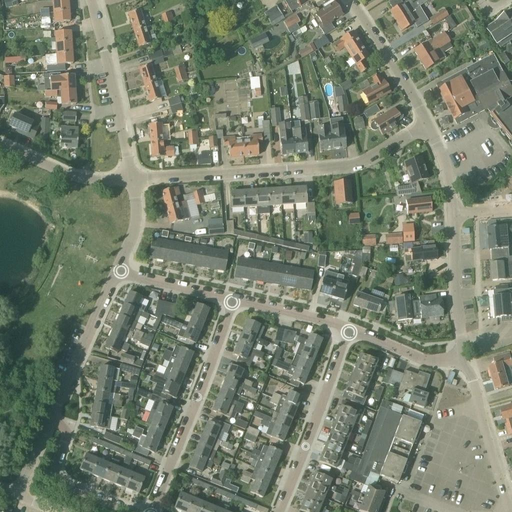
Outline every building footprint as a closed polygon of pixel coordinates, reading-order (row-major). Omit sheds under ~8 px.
[(12,7),(10,0),(4,0),(6,9),(13,7),(12,7)] [(311,4),(316,0),(297,0),(295,1),(287,6),(291,12),(299,7),(299,8),(309,2),(311,4)] [(408,2),(403,5),(399,0),(393,0),(389,3),(393,11),(390,13),(396,22),(418,8),(428,2),(426,0),(412,0),(415,3),(410,6),(408,2)] [(54,12),(69,11),(68,1),(53,2),(54,12)] [(335,30),(331,24),(342,16),(334,3),(312,18),(314,20),(313,21),(318,28),(319,27),(325,36),(335,30)] [(268,21),(280,13),(276,6),(264,14),(268,21)] [(396,22),(401,31),(423,17),(418,8),(396,22)] [(449,16),(445,10),(429,20),(433,26),(449,16)] [(54,23),(70,22),(69,11),(54,12),(54,23)] [(145,28),(140,11),(128,14),(134,31),(145,28)] [(163,22),(173,19),(171,13),(161,16),(163,22)] [(290,34),(299,29),(297,24),(300,23),(296,15),(283,23),(290,34)] [(511,25),(506,16),(496,22),(510,42),(511,40),(511,25)] [(175,25),(173,19),(163,22),(165,28),(175,25)] [(496,22),(487,29),(500,49),(510,42),(496,22)] [(134,31),(139,48),(150,45),(145,28),(134,31)] [(42,44),(55,44),(71,43),(71,32),(55,33),(55,39),(42,40),(42,44)] [(361,45),(353,32),(339,40),(332,45),(337,53),(344,48),(348,53),(361,45)] [(414,52),(420,61),(438,50),(449,43),(444,33),(414,52)] [(329,43),(325,36),(314,43),(318,50),(329,43)] [(256,38),(250,41),(253,49),(260,46),(256,38)] [(486,41),(480,44),(484,51),(489,48),(486,41)] [(72,53),(71,43),(55,44),(42,44),(43,47),(51,47),(51,50),(56,50),(56,54),(72,53)] [(420,61),(425,71),(446,58),(443,54),(452,49),(449,43),(450,43),(449,43),(438,50),(420,61)] [(312,44),(306,47),(306,49),(310,54),(316,51),(312,44)] [(361,74),(369,69),(364,61),(369,58),(361,45),(348,53),(361,74)] [(172,56),(170,49),(161,52),(163,59),(172,56)] [(44,60),(44,65),(73,64),(72,53),(56,54),(56,56),(52,56),(52,60),(44,60)] [(457,126),(487,110),(492,115),(490,117),(493,120),(488,123),(493,129),(498,126),(511,143),(511,89),(494,55),(466,69),(436,85),(457,126)] [(139,69),(144,86),(156,83),(161,82),(159,76),(154,77),(151,66),(139,69)] [(184,67),(174,70),(176,76),(185,73),(184,67)] [(187,80),(185,73),(176,76),(178,83),(187,80)] [(60,77),(60,78),(50,78),(51,88),(45,89),(45,92),(49,92),(75,90),(74,83),(76,83),(75,77),(74,77),(74,76),(60,77)] [(383,82),(382,82),(379,76),(371,80),(375,87),(363,93),(369,104),(390,93),(383,82)] [(4,88),(13,90),(13,77),(3,77),(4,88)] [(344,92),(353,87),(349,80),(340,85),(344,92)] [(156,83),(144,86),(150,103),(161,99),(156,83)] [(75,90),(49,92),(49,98),(57,97),(57,98),(61,98),(62,106),(76,105),(75,90)] [(169,107),(181,104),(178,97),(167,100),(169,107)] [(337,98),(339,114),(347,113),(345,97),(337,98)] [(311,121),(320,120),(318,104),(309,105),(311,121)] [(181,105),(170,108),(172,115),(183,112),(181,105)] [(310,121),(308,105),(299,106),(301,123),(310,121)] [(279,109),(270,110),(271,128),(278,127),(278,124),(281,124),(279,109)] [(397,113),(394,109),(373,121),(374,122),(372,123),(371,124),(371,125),(370,125),(370,126),(370,127),(371,128),(371,129),(372,130),(373,131),(374,131),(375,131),(376,131),(377,130),(378,129),(382,136),(396,127),(395,124),(401,120),(402,119),(402,118),(403,118),(403,117),(403,116),(402,115),(402,114),(401,114),(401,113),(400,113),(399,113),(398,113),(397,113)] [(63,113),(63,122),(74,122),(75,113),(63,113)] [(21,118),(14,115),(14,116),(12,115),(10,120),(11,121),(9,127),(22,132),(21,135),(33,140),(38,128),(32,125),(33,123),(26,120),(27,119),(21,116),(21,118)] [(330,127),(333,150),(346,149),(343,125),(342,119),(329,120),(330,127)] [(361,119),(353,120),(355,130),(363,128),(361,119)] [(291,125),(291,123),(281,124),(281,128),(278,128),(282,156),(295,154),(291,125)] [(150,143),(162,142),(161,124),(149,125),(150,143)] [(295,154),(308,153),(305,130),(300,130),(299,124),(291,125),(295,154)] [(49,127),(40,126),(40,138),(48,139),(49,127)] [(320,152),(333,150),(330,127),(317,128),(320,152)] [(77,149),(78,129),(61,128),(59,148),(77,149)] [(244,157),(258,156),(257,144),(262,143),(261,133),(249,134),(250,141),(242,142),(244,157)] [(216,137),(208,138),(209,148),(217,148),(216,137)] [(242,142),(235,143),(235,138),(223,139),(224,147),(228,146),(229,158),(244,157),(242,142)] [(162,142),(150,143),(152,159),(174,157),(173,147),(163,148),(162,142)] [(201,153),(202,166),(210,165),(209,152),(201,153)] [(421,194),(417,183),(428,179),(421,158),(404,163),(411,185),(409,185),(409,186),(396,188),(396,196),(421,194)] [(478,176),(465,187),(471,195),(485,184),(478,176)] [(335,206),(352,204),(350,181),(333,183),(335,206)] [(166,207),(177,204),(175,198),(180,196),(178,188),(162,192),(166,207)] [(293,205),(306,204),(305,188),(292,189),(293,205)] [(281,206),(293,205),(292,189),(280,190),(281,206)] [(192,193),(194,200),(204,197),(202,190),(192,193)] [(269,207),(281,206),(280,190),(268,191),(269,207)] [(244,208),(256,208),(255,191),(243,192),(244,208)] [(269,207),(268,191),(255,191),(256,208),(257,215),(269,215),(269,207)] [(231,209),(244,208),(243,192),(230,193),(231,209)] [(204,197),(194,200),(196,206),(205,204),(204,197)] [(407,215),(431,212),(430,199),(406,201),(407,215)] [(170,224),(190,219),(185,202),(177,204),(166,207),(170,224)] [(349,225),(359,225),(358,214),(348,214),(349,225)] [(209,236),(224,234),(222,220),(211,222),(211,226),(208,226),(209,236)] [(227,234),(234,236),(234,230),(233,222),(226,222),(227,234)] [(490,247),(490,250),(509,249),(508,236),(511,235),(511,225),(506,226),(506,227),(488,228),(489,232),(487,232),(487,236),(489,236),(490,243),(487,243),(488,248),(490,247)] [(402,244),(414,243),(413,229),(401,230),(402,244)] [(362,247),(374,246),(374,236),(362,237),(362,247)] [(164,261),(167,242),(152,239),(148,258),(164,261)] [(179,264),(182,245),(167,242),(164,261),(179,264)] [(296,244),(295,250),(308,253),(309,247),(296,244)] [(194,266),(198,247),(182,245),(179,264),(194,266)] [(225,272),(229,247),(225,246),(224,252),(213,250),(209,269),(225,272)] [(209,269),(213,250),(198,247),(194,266),(209,269)] [(421,258),(422,262),(436,260),(435,247),(420,248),(420,249),(408,250),(409,260),(421,258)] [(290,261),(293,253),(287,251),(285,260),(290,261)] [(307,258),(308,253),(306,252),(305,255),(301,254),(300,260),(306,262),(307,258)] [(357,278),(361,267),(361,254),(355,254),(351,264),(354,265),(350,276),(357,278)] [(362,254),(361,260),(361,263),(366,263),(370,263),(370,255),(362,254)] [(324,269),(326,257),(319,256),(317,268),(324,269)] [(249,280),(253,261),(237,258),(234,278),(249,280)] [(511,258),(492,260),(492,264),(491,264),(493,281),(505,280),(504,277),(511,276),(511,258)] [(264,283),(268,264),(253,261),(249,280),(264,283)] [(280,286),(283,267),(268,264),(264,283),(280,286)] [(295,289),(298,269),(283,267),(280,286),(295,289)] [(364,279),(367,269),(361,267),(358,277),(364,279)] [(310,291),(314,272),(298,269),(295,289),(310,291)] [(318,295),(331,298),(335,283),(329,281),(330,277),(324,275),(323,279),(318,295)] [(395,287),(405,285),(403,278),(403,275),(393,277),(395,287)] [(331,298),(343,302),(349,283),(342,281),(343,277),(337,276),(335,283),(331,298)] [(502,323),(511,322),(511,289),(508,290),(508,286),(496,287),(496,291),(494,291),(496,318),(501,318),(502,323)] [(369,298),(365,310),(378,314),(384,295),(372,291),(371,293),(369,298)] [(136,310),(143,313),(148,302),(141,299),(141,298),(129,293),(124,304),(136,310)] [(365,310),(369,298),(357,294),(353,306),(365,310)] [(409,300),(409,297),(395,298),(398,322),(411,320),(411,318),(421,317),(421,319),(443,316),(441,298),(436,299),(436,296),(418,298),(418,299),(409,300)] [(160,320),(160,319),(164,302),(158,301),(154,318),(160,320)] [(168,316),(170,304),(164,302),(160,319),(162,315),(168,316)] [(143,313),(136,310),(124,304),(119,315),(137,323),(140,317),(147,320),(149,315),(143,313)] [(173,318),(177,305),(170,304),(168,316),(173,318)] [(204,321),(209,310),(196,305),(194,310),(188,308),(186,314),(192,316),(204,321)] [(142,338),(144,334),(134,329),(137,323),(119,315),(114,326),(127,331),(142,338)] [(192,316),(187,327),(200,332),(204,321),(192,316)] [(163,317),(161,323),(180,330),(178,336),(183,338),(183,339),(195,344),(200,332),(187,327),(163,317)] [(255,338),(259,339),(264,328),(247,321),(243,332),(255,338)] [(142,338),(127,331),(114,326),(110,337),(122,342),(124,337),(130,339),(130,338),(140,343),(142,338)] [(281,343),(284,330),(278,328),(274,345),(277,347),(279,342),(281,343)] [(287,344),(290,331),(284,330),(281,343),(287,344)] [(293,346),(296,333),(290,331),(287,344),(293,346)] [(243,332),(238,343),(250,349),(255,351),(255,350),(258,344),(266,347),(267,343),(259,339),(255,338),(243,332)] [(317,351),(322,341),(309,335),(307,341),(298,338),(296,343),(300,344),(305,346),(317,351)] [(130,346),(122,342),(110,337),(105,348),(117,354),(119,350),(126,353),(130,346)] [(255,351),(250,349),(238,343),(233,355),(239,357),(236,362),(248,367),(253,356),(262,359),(264,354),(255,350),(255,351)] [(317,351),(305,346),(300,344),(295,355),(313,362),(317,351)] [(163,355),(176,360),(188,365),(193,354),(181,349),(175,347),(173,354),(165,351),(163,355)] [(278,361),(282,350),(278,348),(274,360),(278,361)] [(507,375),(507,373),(505,373),(505,371),(511,368),(511,362),(510,354),(494,359),(495,365),(489,367),(492,379),(507,375)] [(141,368),(143,362),(122,355),(120,362),(141,368)] [(169,363),(166,369),(184,376),(188,365),(176,360),(163,355),(161,360),(169,363)] [(285,359),(283,363),(308,374),(313,362),(295,355),(292,362),(285,359)] [(359,359),(356,365),(374,372),(377,363),(359,355),(358,358),(359,359)] [(303,385),(308,374),(283,363),(283,364),(276,361),(274,367),(288,373),(287,375),(292,377),(289,385),(298,388),(300,383),(303,385)] [(119,370),(138,376),(140,370),(120,364),(119,370)] [(370,381),(374,372),(356,365),(355,364),(354,367),(355,368),(353,374),(370,381)] [(226,378),(239,383),(243,372),(230,366),(226,378)] [(117,382),(119,370),(101,367),(98,379),(117,382)] [(166,369),(164,376),(156,372),(154,377),(167,382),(179,387),(184,376),(166,369)] [(393,371),(390,378),(388,385),(399,388),(398,392),(403,394),(405,390),(405,388),(400,386),(403,375),(393,371)] [(403,375),(400,386),(405,388),(412,390),(420,392),(425,378),(404,371),(403,375)] [(349,383),(366,390),(370,381),(353,374),(352,373),(348,382),(349,383)] [(492,379),(496,391),(508,387),(506,380),(509,379),(507,375),(492,379)] [(153,377),(151,382),(156,384),(152,395),(169,402),(171,397),(175,399),(179,387),(167,382),(154,377),(153,377)] [(249,393),(251,388),(243,384),(239,383),(226,378),(221,389),(234,394),(239,396),(241,389),(249,393)] [(115,394),(117,382),(98,379),(96,391),(115,394)] [(369,391),(366,390),(349,383),(348,382),(347,386),(348,386),(345,392),(353,395),(350,401),(363,406),(369,391)] [(152,395),(138,389),(136,395),(149,400),(152,395)] [(229,405),(234,394),(221,389),(217,400),(229,405)] [(420,392),(412,390),(408,404),(423,409),(428,395),(420,392)] [(115,394),(96,391),(94,403),(113,406),(121,408),(122,403),(113,401),(115,394)] [(272,398),(297,408),(301,397),(289,392),(286,398),(281,396),(281,397),(273,394),(272,398)] [(292,420),(297,408),(272,398),(270,403),(277,406),(275,412),(292,420)] [(240,415),(242,410),(234,407),(229,405),(217,400),(212,411),(225,416),(230,418),(232,411),(240,415)] [(160,404),(155,401),(150,413),(168,420),(173,409),(160,404)] [(94,403),(92,415),(110,418),(113,406),(94,403)] [(336,416),(337,416),(354,423),(359,425),(365,410),(351,405),(349,411),(340,407),(336,416)] [(511,406),(501,410),(505,421),(506,420),(507,424),(505,425),(509,436),(511,435),(511,406)] [(123,408),(120,420),(127,421),(130,409),(123,408)] [(369,472),(397,483),(420,424),(380,408),(356,474),(367,478),(369,472)] [(275,412),(272,419),(259,413),(257,418),(262,420),(288,431),(292,420),(275,412)] [(164,431),(168,420),(150,413),(146,424),(164,431)] [(92,415),(90,427),(109,430),(111,418),(110,418),(92,415)] [(336,419),(333,425),(351,432),(354,423),(337,416),(336,416),(335,419),(336,419)] [(245,430),(248,424),(237,419),(234,426),(245,430)] [(283,442),(288,431),(262,420),(261,425),(268,428),(266,435),(270,437),(283,442)] [(207,423),(203,434),(215,439),(220,441),(221,441),(224,434),(226,435),(230,427),(222,423),(220,428),(207,423)] [(159,442),(164,431),(146,424),(151,426),(146,437),(159,442)] [(347,442),(351,432),(333,425),(332,425),(331,428),(332,429),(330,434),(347,442)] [(142,435),(144,431),(136,427),(134,432),(142,435)] [(257,438),(259,432),(249,427),(246,433),(257,438)] [(134,432),(132,437),(140,440),(142,435),(134,432)] [(120,446),(123,440),(105,433),(103,439),(120,446)] [(254,444),(257,438),(246,433),(244,439),(254,444)] [(231,451),(233,446),(221,441),(220,441),(215,439),(203,434),(198,445),(211,450),(216,452),(218,446),(231,451)] [(326,443),(343,451),(347,442),(330,434),(329,434),(327,437),(328,438),(326,443)] [(137,447),(134,452),(147,457),(149,451),(154,454),(159,442),(146,437),(142,435),(140,440),(137,447)] [(103,447),(105,443),(93,438),(91,443),(103,447)] [(114,452),(116,448),(105,443),(103,447),(114,452)] [(322,453),(340,460),(343,451),(326,443),(325,443),(324,446),(325,447),(322,453)] [(221,461),(213,458),(216,452),(211,450),(198,445),(194,456),(206,461),(212,464),(218,467),(221,461)] [(281,453),(269,448),(264,446),(261,453),(253,449),(251,454),(276,464),(281,453)] [(126,457),(128,452),(116,448),(114,452),(126,457)] [(137,462),(139,457),(128,452),(126,457),(137,462)] [(336,469),(336,468),(341,470),(344,461),(340,460),(322,453),(321,452),(320,455),(321,456),(318,462),(336,469)] [(272,475),(276,464),(251,454),(249,459),(257,462),(255,468),(259,470),(272,475)] [(92,475),(98,460),(86,455),(80,470),(92,475)] [(194,456),(189,467),(201,473),(204,467),(210,469),(212,464),(206,461),(194,456)] [(149,466),(151,462),(139,457),(137,462),(149,466)] [(114,484),(121,469),(117,468),(119,462),(112,459),(110,462),(103,480),(114,484)] [(109,465),(98,460),(92,475),(103,480),(110,462),(109,465)] [(272,475),(259,470),(255,468),(252,475),(244,472),(242,476),(250,479),(255,481),(267,486),(272,475)] [(126,489),(132,474),(121,469),(114,484),(126,489)] [(344,489),(343,492),(329,486),(332,481),(334,476),(325,472),(322,477),(313,474),(312,477),(313,477),(310,483),(328,490),(341,495),(346,497),(348,491),(344,489)] [(223,473),(220,479),(213,476),(210,483),(222,487),(228,475),(223,473)] [(138,494),(144,479),(132,474),(126,489),(138,494)] [(356,474),(354,481),(364,485),(366,478),(356,474)] [(200,482),(188,477),(186,482),(198,486),(200,482)] [(230,482),(226,480),(222,487),(227,490),(229,485),(230,482)] [(263,498),(267,486),(255,481),(250,493),(263,498)] [(198,486),(209,491),(211,486),(200,482),(198,486)] [(309,486),(307,492),(324,499),(328,490),(310,483),(310,482),(308,486),(309,486)] [(209,491),(221,496),(222,491),(211,486),(209,491)] [(379,511),(387,494),(368,486),(364,495),(361,494),(358,502),(361,503),(357,511),(379,511)] [(221,496),(232,501),(234,496),(222,491),(221,496)] [(321,508),(324,499),(307,492),(306,491),(305,495),(303,501),(321,508)] [(187,511),(193,499),(181,494),(174,509),(181,511),(187,511)] [(232,501),(243,505),(245,500),(234,496),(232,501)] [(200,511),(204,504),(193,499),(187,511),(200,511)] [(243,505),(255,510),(257,505),(245,500),(243,505)] [(299,510),(303,511),(324,511),(325,510),(321,508),(303,501),(302,500),(301,504),(302,504),(299,510)]
